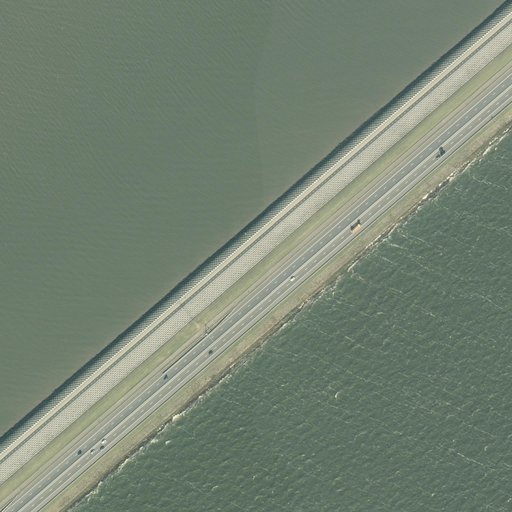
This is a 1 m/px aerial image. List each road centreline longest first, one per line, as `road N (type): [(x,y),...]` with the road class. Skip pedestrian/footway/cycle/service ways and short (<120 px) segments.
road 1 (motorway): [(511,78),(10,511)]
road 2 (motorway): [(25,511),(511,91)]
